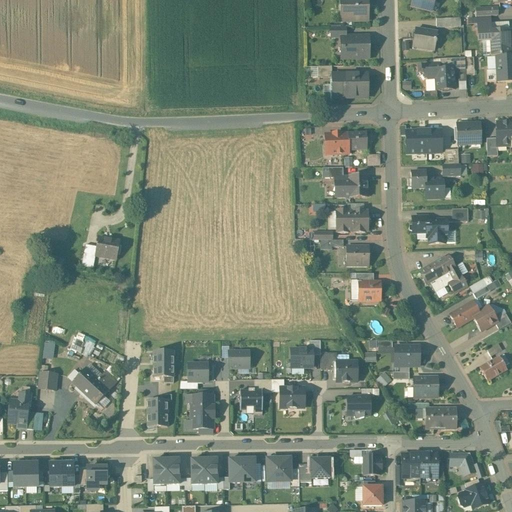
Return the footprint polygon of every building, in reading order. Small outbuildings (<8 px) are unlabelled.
[(340,0),(340,21),(341,22),(360,22),(360,19),(368,19),(367,0),(340,0)] [(433,0),(413,0),(411,7),(431,12),(433,0)] [(496,9),(477,10),(477,18),(489,17),(497,17),(496,9)] [(489,17),(477,18),(478,33),(481,33),(489,32),(490,32),(489,17)] [(461,18),(436,20),(436,28),(461,26),(461,18)] [(345,28),(331,29),(331,39),(341,39),(341,38),(345,38),(345,28)] [(430,33),(424,32),(424,31),(415,30),(412,48),(434,51),(437,33),(430,32),(430,33)] [(490,32),(489,32),(481,33),(482,42),(490,41),(490,57),(496,57),(510,56),(509,31),(490,32)] [(345,38),(341,38),(341,39),(341,60),(368,59),(368,37),(345,38)] [(410,50),(410,39),(402,39),(403,51),(410,50)] [(511,55),(510,56),(496,57),(496,71),(486,71),(487,83),(497,82),(497,83),(511,81),(511,55)] [(473,58),(464,59),(465,71),(465,76),(474,75),(473,58)] [(457,59),(440,60),(441,70),(453,69),(453,70),(458,70),(457,59)] [(438,66),(424,67),(422,67),(418,68),(418,72),(422,72),(428,81),(436,81),(436,91),(454,90),(453,70),(453,69),(441,70),(438,70),(438,66)] [(332,78),(332,67),(317,67),(318,78),(332,78)] [(365,74),(337,75),(337,95),(354,95),(354,99),(365,98),(365,74)] [(509,123),(496,124),(497,134),(495,134),(496,139),(496,146),(497,146),(510,145),(509,123)] [(480,124),(456,125),(457,145),(467,145),(467,143),(480,143),(480,144),(481,144),(480,124)] [(432,127),(418,127),(418,128),(406,129),(406,154),(444,153),(443,128),(432,128),(432,127)] [(321,128),(303,129),(304,140),(321,139),(321,128)] [(340,134),(333,135),(325,136),(326,156),(345,155),(345,151),(349,151),(348,137),(340,137),(340,134)] [(366,134),(348,135),(348,137),(349,151),(366,150),(366,134)] [(496,139),(486,140),(487,157),(497,157),(497,146),(496,146),(496,139)] [(380,154),(369,155),(370,166),(381,166),(380,154)] [(472,163),(471,154),(462,154),(462,164),(472,163)] [(485,175),(484,164),(473,165),(474,176),(485,175)] [(445,166),(442,166),(442,178),(460,177),(460,165),(458,165),(452,166),(445,166)] [(343,178),(343,169),(329,169),(329,179),(334,179),(343,179),(343,178)] [(425,172),(411,173),(411,180),(408,180),(408,189),(411,189),(428,189),(428,200),(443,199),(443,190),(443,183),(440,180),(432,180),(432,175),(426,175),(425,172)] [(366,177),(349,177),(350,198),(367,198),(366,177)] [(349,178),(343,178),(343,179),(334,179),(335,198),(350,198),(349,178)] [(467,210),(451,210),(452,223),(468,223),(467,210)] [(364,211),(353,211),(353,213),(348,213),(348,211),(336,211),(336,213),(335,213),(336,233),(337,233),(337,234),(348,234),(348,232),(353,232),(353,234),(365,234),(365,232),(368,232),(367,212),(364,212),(364,211)] [(433,220),(427,221),(427,217),(412,218),(412,226),(409,227),(409,232),(413,233),(413,235),(417,235),(426,234),(427,239),(429,238),(429,245),(444,244),(444,238),(446,238),(446,223),(444,221),(435,221),(433,220)] [(119,243),(98,239),(96,248),(95,257),(116,261),(119,243)] [(96,248),(85,246),(81,268),(92,270),(95,257),(96,248)] [(368,248),(346,247),(346,267),(368,267),(368,248)] [(475,251),(463,251),(463,263),(475,262),(475,251)] [(460,277),(449,257),(445,260),(443,258),(422,270),(426,276),(422,278),(426,286),(430,284),(431,284),(438,280),(441,278),(443,277),(443,276),(448,273),(453,281),(448,284),(453,294),(467,287),(461,277),(460,277)] [(482,281),(470,288),(473,294),(486,287),(482,281)] [(373,282),(361,282),(361,291),(359,293),(359,301),(360,302),(365,302),(366,303),(370,303),(371,302),(379,303),(379,296),(380,295),(380,292),(379,291),(379,283),(373,283),(373,282)] [(473,294),(473,295),(476,300),(478,299),(490,292),(486,287),(473,294)] [(472,302),(449,315),(457,329),(474,320),(480,316),(478,313),(484,309),(478,299),(476,300),(472,302)] [(480,316),(474,320),(481,332),(494,324),(504,318),(502,316),(500,313),(494,317),(488,307),(484,309),(478,313),(480,316)] [(511,324),(505,314),(502,316),(504,318),(494,324),(499,331),(511,324)] [(76,335),(70,354),(88,360),(95,342),(76,335)] [(45,342),(42,358),(53,360),(56,344),(45,342)] [(498,345),(486,351),(490,358),(501,351),(498,345)] [(418,348),(394,348),(394,364),(406,364),(406,367),(418,367),(418,348)] [(291,350),(291,372),(314,372),(313,349),(291,350)] [(173,362),(173,353),(153,353),(154,362),(173,362)] [(228,353),(229,369),(249,369),(249,353),(228,353)] [(366,362),(377,362),(377,353),(366,353),(366,362)] [(498,357),(480,368),(479,368),(487,382),(488,382),(487,382),(506,371),(504,367),(509,364),(504,355),(499,358),(498,357)] [(360,360),(335,360),(335,379),(341,379),(341,382),(354,382),(354,379),(360,379),(360,360)] [(173,371),(173,362),(154,362),(154,371),(173,371)] [(207,365),(188,366),(188,383),(207,383),(207,365)] [(98,380),(85,369),(72,384),(95,405),(109,391),(98,380)] [(106,372),(98,380),(109,391),(117,382),(106,372)] [(377,379),(384,387),(392,380),(385,372),(377,379)] [(56,376),(40,374),(38,390),(55,391),(56,376)] [(437,379),(413,379),(413,399),(437,398),(437,379)] [(258,381),(258,391),(262,391),(262,395),(271,395),(271,394),(280,394),(280,389),(284,389),(284,381),(258,381)] [(284,389),(280,389),(280,394),(280,409),(304,409),(304,389),(284,389)] [(258,391),(240,391),(240,412),(246,412),(246,415),(253,415),(253,416),(262,416),(262,395),(262,391),(258,391)] [(19,402),(10,401),(8,415),(10,415),(9,425),(23,426),(28,427),(29,414),(30,404),(29,404),(30,396),(20,394),(19,402)] [(371,395),(344,395),(344,417),(351,417),(354,422),(362,418),(371,418),(371,395)] [(213,430),(212,397),(191,397),(191,430),(213,430)] [(167,409),(167,400),(145,400),(145,410),(167,409)] [(168,418),(167,409),(145,410),(145,419),(168,418)] [(429,410),(428,410),(425,410),(425,411),(425,430),(456,430),(456,410),(429,410)] [(35,414),(29,414),(28,427),(23,426),(23,430),(33,431),(35,414)] [(168,418),(145,419),(146,428),(168,427),(168,418)] [(419,455),(402,455),(402,468),(402,480),(403,480),(419,480),(419,455)] [(436,455),(419,455),(419,480),(436,480),(436,468),(436,455)] [(469,455),(449,455),(449,468),(460,468),(463,478),(476,474),(469,455)] [(380,457),(363,457),(363,476),(380,476),(380,470),(381,470),(381,463),(380,463),(380,457)] [(221,458),(206,459),(207,490),(222,490),(221,458)] [(254,458),(229,459),(230,484),(255,483),(254,458)] [(290,458),(267,458),(268,483),(291,482),(290,458)] [(329,458),(309,459),(310,480),(330,479),(329,458)] [(165,459),(152,460),(153,490),(166,490),(165,459)] [(179,459),(165,459),(166,490),(180,490),(179,459)] [(206,459),(191,459),(192,491),(207,490),(206,459)] [(37,463),(13,464),(13,489),(37,488),(37,463)] [(73,463),(48,464),(49,489),(73,488),(73,463)] [(96,469),(87,469),(87,486),(87,491),(97,491),(97,486),(106,486),(106,477),(110,477),(107,466),(96,466),(96,469)] [(87,486),(87,469),(79,469),(80,486),(87,486)] [(464,485),(466,491),(480,487),(477,481),(464,485)] [(467,493),(459,496),(457,499),(460,507),(463,508),(471,506),(473,510),(488,505),(482,486),(480,487),(466,491),(467,493)] [(363,488),(363,507),(381,507),(381,488),(375,488),(363,488)] [(425,511),(425,502),(402,502),(402,511),(425,511)]
